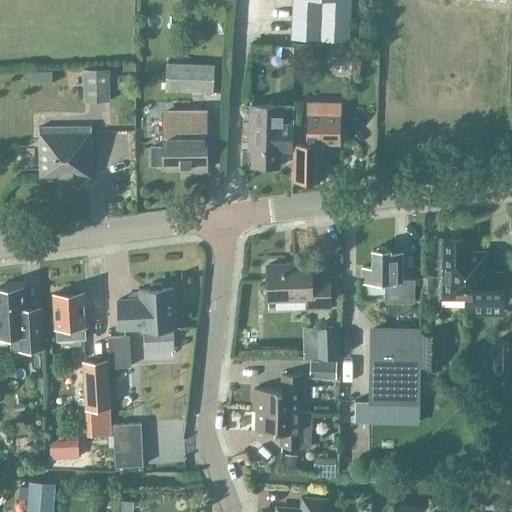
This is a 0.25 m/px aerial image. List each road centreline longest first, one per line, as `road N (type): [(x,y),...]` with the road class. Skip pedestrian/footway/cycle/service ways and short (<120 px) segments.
road 1 (residential): [(227,511),(206,442),(231,232)]
road 2 (tertiary): [(231,232),(511,197)]
road 3 (unknown): [(231,232),(250,0)]
road 4 (tertiary): [(0,255),(231,232)]
